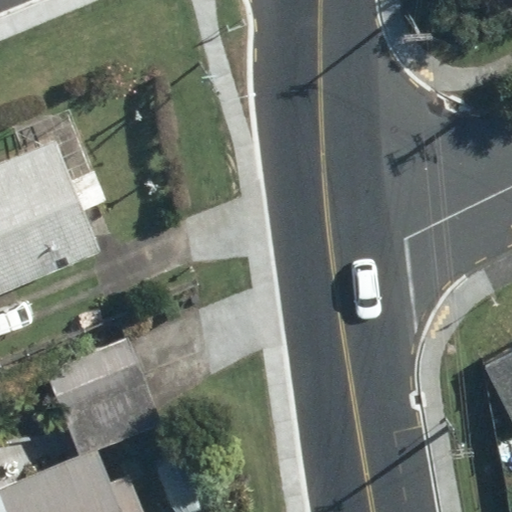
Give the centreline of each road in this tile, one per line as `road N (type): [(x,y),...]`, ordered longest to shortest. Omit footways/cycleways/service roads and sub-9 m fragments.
road 1 (tertiary): [(321,0),(320,155),(335,272)]
road 2 (tertiary): [(335,272),(376,511)]
road 3 (residential): [(335,272),(511,184)]
